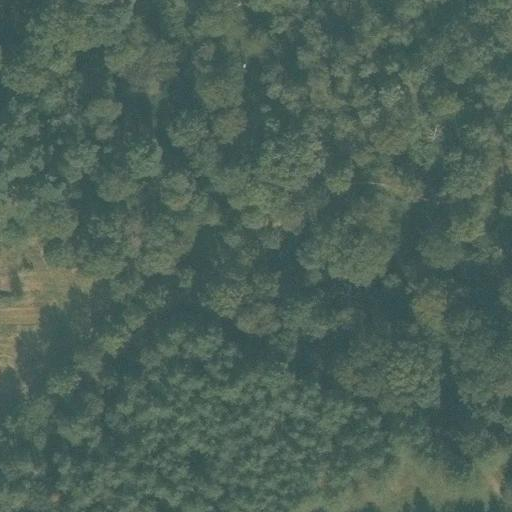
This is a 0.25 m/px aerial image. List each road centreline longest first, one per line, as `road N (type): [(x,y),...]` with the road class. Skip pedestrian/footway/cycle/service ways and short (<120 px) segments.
road 1 (track): [(184,295),(511,5)]
road 2 (unknown): [(160,285),(214,236),(236,225),(288,226),(307,218),(363,172),(438,202),(511,169)]
road 3 (track): [(184,295),(431,409),(511,490)]
road 4 (track): [(0,459),(184,295)]
road 5 (unknown): [(0,422),(35,410),(126,327),(184,295)]
